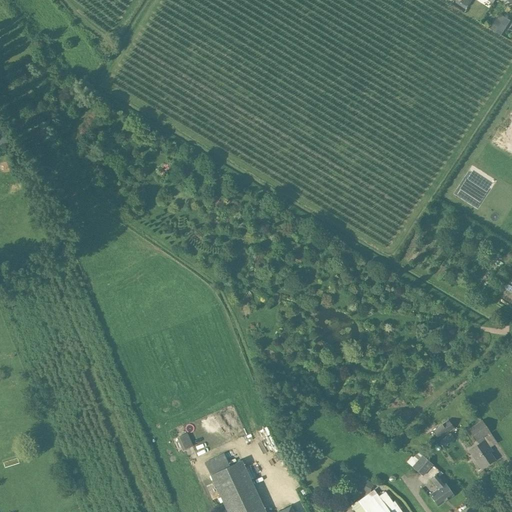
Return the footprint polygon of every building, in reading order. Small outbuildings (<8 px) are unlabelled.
[(472,9),(485,14),(488,8),(476,2),(472,9)] [(500,15),(490,30),(496,33),(503,21),(505,18),(500,15)] [(503,21),(496,33),(500,36),(508,24),(503,21)] [(448,420),(432,432),(437,439),(453,427),(448,420)] [(490,432),(482,420),(468,429),(476,441),(490,432)] [(451,431),(439,440),(444,446),(456,438),(451,431)] [(193,446),(187,432),(176,437),(182,451),(193,446)] [(492,451),(485,440),(469,451),(481,469),(495,460),(490,453),(492,451)] [(230,465),(224,453),(204,462),(210,475),(226,511),(266,511),(242,460),(230,465)] [(418,453),(413,457),(411,456),(406,462),(423,476),(433,465),(422,455),(422,456),(418,453)] [(443,473),(440,471),(437,474),(437,473),(430,479),(438,489),(430,495),(438,506),(453,495),(445,484),(447,482),(441,475),(443,473)] [(360,478),(355,488),(367,494),(372,485),(360,478)] [(353,480),(346,482),(348,489),(355,487),(353,480)] [(401,511),(394,501),(392,502),(385,492),(379,496),(377,494),(361,505),(366,511),(401,511)]
